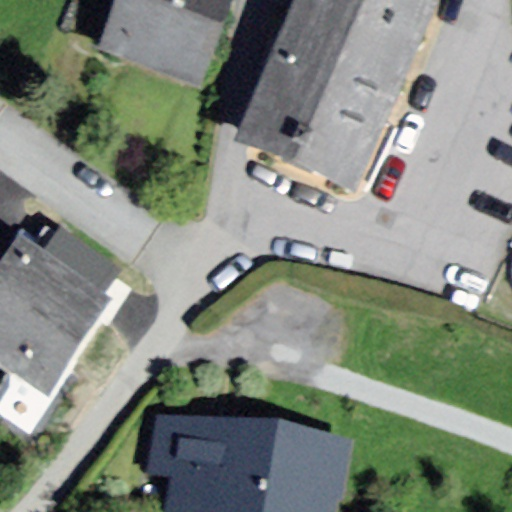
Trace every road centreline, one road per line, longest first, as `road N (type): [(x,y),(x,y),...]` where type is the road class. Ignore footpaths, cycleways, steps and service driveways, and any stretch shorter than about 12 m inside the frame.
road 1 (residential): [(30,511),(153,346),(225,196)]
road 2 (residential): [(473,0),(385,244)]
road 3 (residential): [(225,196),(267,0)]
road 4 (residential): [(385,244),(225,196)]
